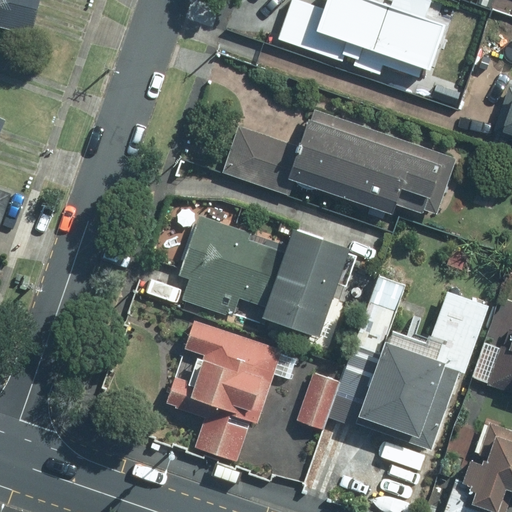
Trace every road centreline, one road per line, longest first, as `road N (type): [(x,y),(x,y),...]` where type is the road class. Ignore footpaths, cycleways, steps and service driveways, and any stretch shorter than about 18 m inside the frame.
road 1 (tertiary): [(168,0),(4,459)]
road 2 (secondary): [(155,511),(4,459)]
